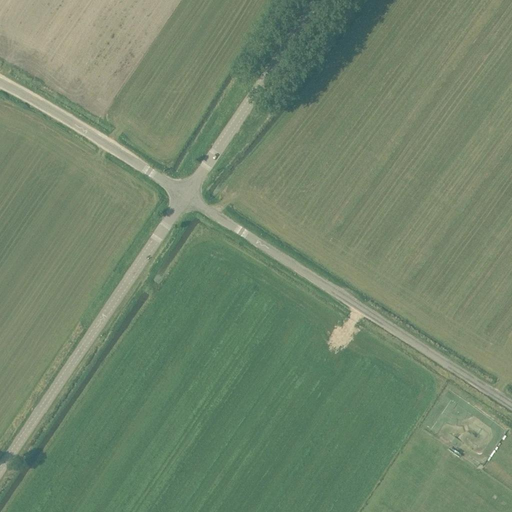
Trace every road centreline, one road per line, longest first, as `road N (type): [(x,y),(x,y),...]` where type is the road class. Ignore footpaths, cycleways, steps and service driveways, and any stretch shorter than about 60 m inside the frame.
road 1 (unclassified): [(511,409),(186,194)]
road 2 (tertiary): [(0,469),(186,194)]
road 3 (tertiary): [(186,194),(318,0)]
road 4 (unclassified): [(186,194),(0,75)]
